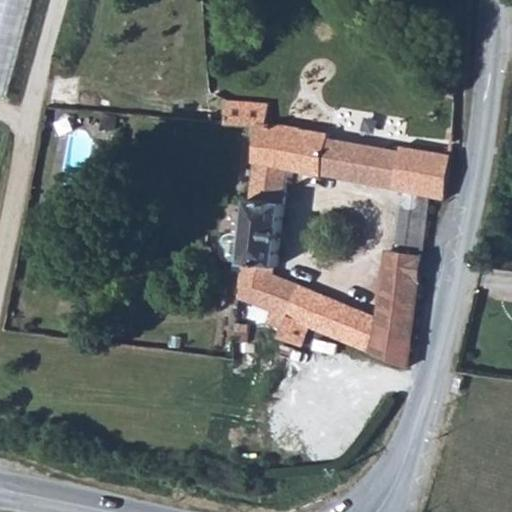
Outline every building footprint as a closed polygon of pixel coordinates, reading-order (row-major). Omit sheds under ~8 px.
[(0,0),(0,97),(11,101),(36,0),(0,0)] [(431,196),(447,198),(453,155),(403,146),(402,151),(330,138),(330,132),(267,123),(270,103),(228,100),(226,121),(226,124),(259,126),(250,199),(247,233),(242,272),(240,297),(273,310),(268,322),(283,328),(279,337),(303,346),(311,326),(410,367),(421,278),(387,273),(380,317),(276,274),(277,266),(279,266),(288,181),(290,168),(296,169),(406,190),(397,242),(425,246),(431,196)] [(234,271),(242,272),(247,233),(234,232),(226,238),(225,251),(231,258),(235,259),(234,271)] [(390,249),(387,273),(421,278),(424,254),(390,249)] [(236,341),(239,341),(249,342),(251,324),(239,311),(236,341)]
